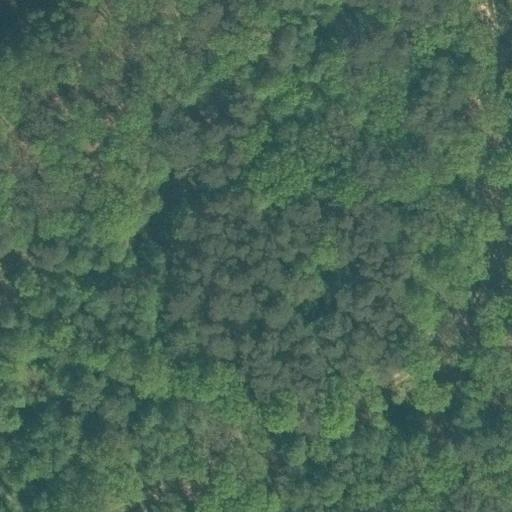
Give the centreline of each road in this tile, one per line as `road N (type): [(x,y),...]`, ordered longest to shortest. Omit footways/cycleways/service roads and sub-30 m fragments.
road 1 (track): [(486,0),(498,158),(489,263),(465,320),(430,359)]
road 2 (track): [(430,359),(255,437),(114,511)]
